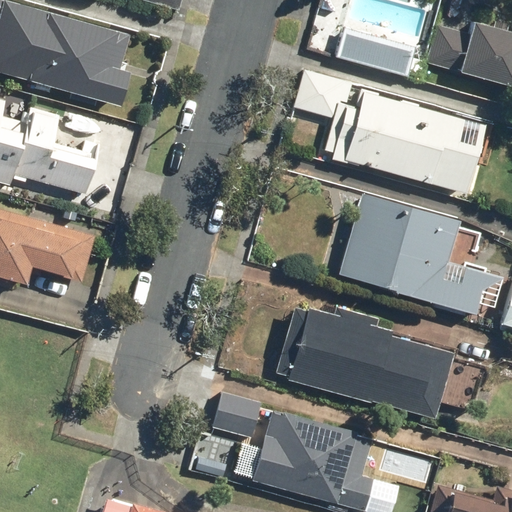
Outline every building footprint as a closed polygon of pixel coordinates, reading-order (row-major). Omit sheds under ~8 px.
[(142,39),(3,0),(0,0),(0,69),(124,104),(142,39)] [(428,10),(390,0),(351,0),(344,30),(417,50),(428,10)] [(472,32),(438,23),(429,58),(511,81),(511,25),(476,16),(472,32)] [(485,118),(361,84),(356,103),(348,101),(353,82),(305,68),(295,104),(335,115),(326,148),(336,151),(334,155),(465,191),(485,118)] [(66,117),(0,99),(0,174),(90,199),(105,143),(62,132),(66,117)] [(463,219),(359,190),(337,271),(491,312),(502,273),(452,259),(463,219)] [(92,235),(0,210),(0,289),(31,297),(37,276),(78,287),(92,235)] [(511,294),(503,325),(511,327),(511,294)] [(452,347),(296,307),(279,376),(435,415),(452,347)] [(251,435),(262,401),(226,390),(215,424),(251,435)] [(368,506),(377,476),(364,473),(375,432),(276,404),(256,475),(368,506)] [(493,498),(438,483),(430,511),(511,511),(511,483),(498,480),(493,498)] [(170,511),(129,500),(125,511),(170,511)]
